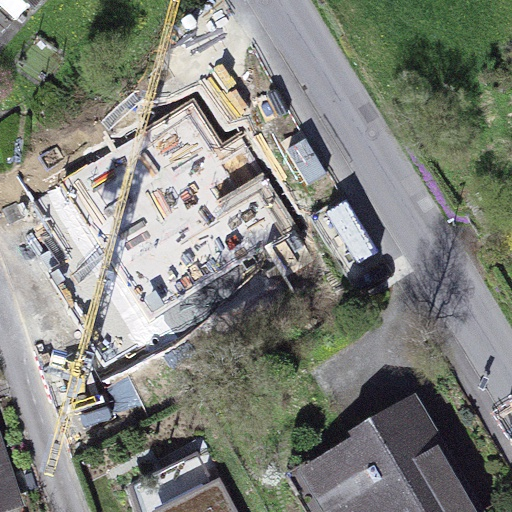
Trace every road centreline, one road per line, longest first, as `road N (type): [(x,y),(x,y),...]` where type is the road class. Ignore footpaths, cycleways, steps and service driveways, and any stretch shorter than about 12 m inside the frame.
road 1 (residential): [(278,0),(511,381)]
road 2 (residential): [(0,315),(73,511)]
